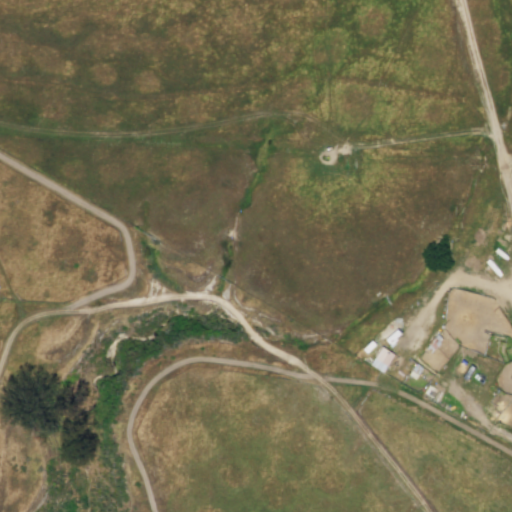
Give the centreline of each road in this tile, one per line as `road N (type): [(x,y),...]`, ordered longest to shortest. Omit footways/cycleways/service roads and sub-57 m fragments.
road 1 (track): [(0,370),(25,315),(80,315),(194,296),(218,301),(263,346),(316,378),(428,511)]
road 2 (track): [(80,315),(131,274),(127,240),(114,219),(0,156)]
road 3 (track): [(511,207),(456,0)]
road 4 (track): [(511,299),(466,279),(444,280),(413,350)]
